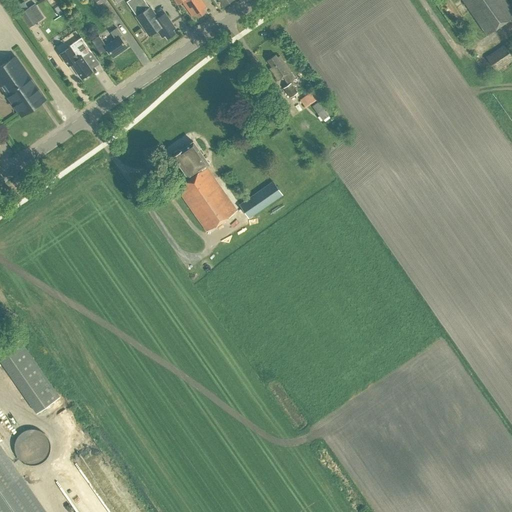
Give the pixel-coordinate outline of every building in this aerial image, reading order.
[(162,37),(165,35),(167,38),(175,33),(172,30),(175,28),(165,13),(157,18),(150,6),(149,7),(144,0),(128,0),(126,1),(131,8),(136,16),(135,16),(149,35),(157,30),(162,37)] [(195,14),(197,17),(205,11),(203,8),(206,7),(201,0),(174,0),(177,4),(182,1),(192,16),(195,14)] [(462,0),(486,35),(511,17),(511,8),(506,0),(462,0)] [(19,13),(28,28),(38,21),(44,18),(34,3),(29,7),(19,13)] [(108,50),(113,56),(126,47),(119,37),(122,35),(117,28),(110,32),(115,39),(106,45),(99,35),(91,41),(101,54),(108,50)] [(71,63),(81,78),(92,71),(88,65),(92,63),(86,55),(91,52),(80,37),(68,46),(69,47),(59,54),(67,66),(71,63)] [(278,81),(283,77),(287,83),(294,77),(290,72),(291,71),(280,56),(277,57),(275,54),(267,60),(272,67),(269,69),(278,81)] [(30,109),(36,105),(36,102),(35,101),(42,96),(15,56),(12,58),(14,57),(16,59),(8,64),(6,62),(0,66),(0,85),(1,86),(11,79),(16,87),(6,94),(13,103),(14,102),(20,111),(26,107),(27,109),(30,109)] [(283,88),(290,98),(298,93),(291,83),(283,88)] [(313,89),(299,98),(303,105),(317,96),(313,89)] [(178,148),(173,151),(173,152),(173,155),(188,178),(175,187),(206,231),(236,210),(206,166),(209,164),(193,141),(181,149),(178,149),(178,148)] [(282,194),(273,181),(239,204),(249,218),(282,194)] [(61,397),(21,340),(0,354),(0,358),(38,413),(61,397)] [(14,454),(27,458),(27,460),(38,463),(46,435),(20,428),(17,442),(14,454)] [(0,511),(46,511),(0,445),(0,511)]
